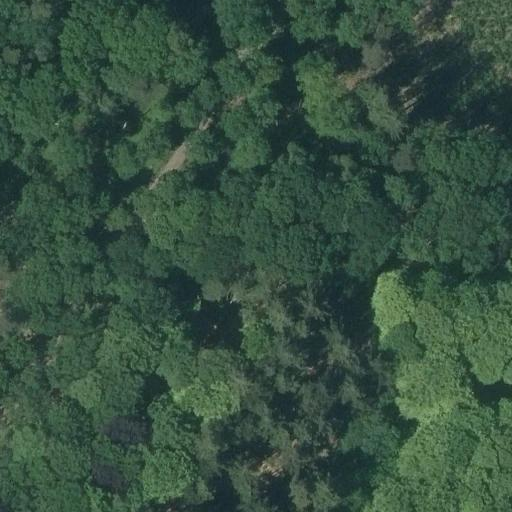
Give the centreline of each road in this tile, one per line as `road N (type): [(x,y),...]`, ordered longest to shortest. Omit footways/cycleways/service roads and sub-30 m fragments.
road 1 (track): [(511,242),(0,227)]
road 2 (track): [(139,233),(0,440)]
